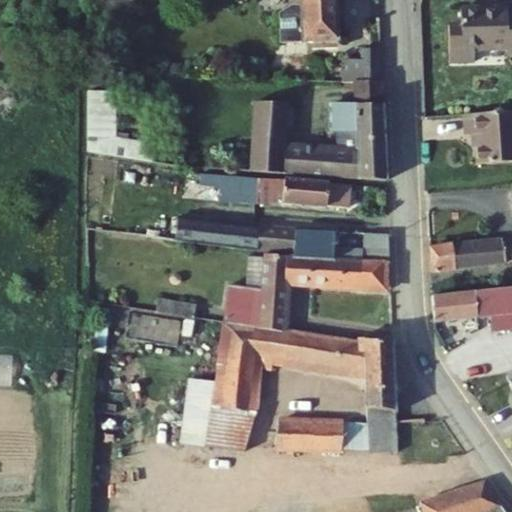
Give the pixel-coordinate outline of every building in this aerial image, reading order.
[(285,24),(285,53),(341,53),(340,0),(306,0),(307,24),(285,24)] [(292,0),(292,18),(285,24),(307,24),(306,0),(292,0)] [(511,8),(466,9),(466,24),(454,24),(455,62),(479,62),(479,49),(511,48),(511,8)] [(347,64),(347,90),(382,90),(383,55),(363,54),(363,64),(347,64)] [(347,90),(343,90),(343,112),(388,112),(387,90),(382,90),(347,90)] [(92,103),(92,161),(158,169),(160,151),(120,146),(119,103),(92,103)] [(259,109),(257,180),(266,181),(290,183),(336,186),(391,190),(388,112),(343,112),(335,111),(335,139),(344,139),(344,162),(289,160),(290,110),(259,109)] [(511,117),(467,121),(468,142),(478,141),(480,171),(511,168),(511,117)] [(289,185),(207,181),(206,194),(227,195),(227,212),(280,215),(280,212),(327,216),(327,221),(333,222),(333,216),(334,211),(374,214),(375,191),(289,185)] [(178,225),(177,247),(198,250),(260,258),(262,233),(178,225)] [(285,236),(262,233),(260,258),(299,260),(300,237),(285,236)] [(394,265),(393,243),(368,242),(368,257),(340,256),(341,241),(300,237),(299,260),(345,263),(394,265)] [(368,242),(341,241),(340,256),(368,257),(368,242)] [(511,245),(431,254),(435,280),(511,270),(511,245)] [(228,330),(248,333),(293,340),(294,299),(298,299),(301,296),(302,292),(390,298),(390,268),(270,264),(250,263),(247,294),(231,293),(229,313),(228,330)] [(497,323),(499,339),(511,337),(511,295),(438,303),(442,330),(497,323)] [(162,307),(160,319),(199,325),(200,313),(162,307)] [(248,333),(228,330),(215,424),(253,428),(262,375),(272,375),(272,365),(367,381),(367,396),(399,395),(398,356),(293,340),(248,333)] [(0,382),(12,383),(13,355),(0,354),(0,382)] [(399,395),(367,396),(367,415),(400,415),(399,395)] [(401,429),(400,415),(367,415),(368,444),(369,466),(403,469),(401,429)] [(245,467),(253,428),(215,424),(185,421),(180,460),(245,467)] [(342,463),(344,441),(277,434),(276,456),(342,463)] [(369,466),(368,444),(344,441),(342,463),(369,466)] [(505,511),(490,489),(426,511),(505,511)]
